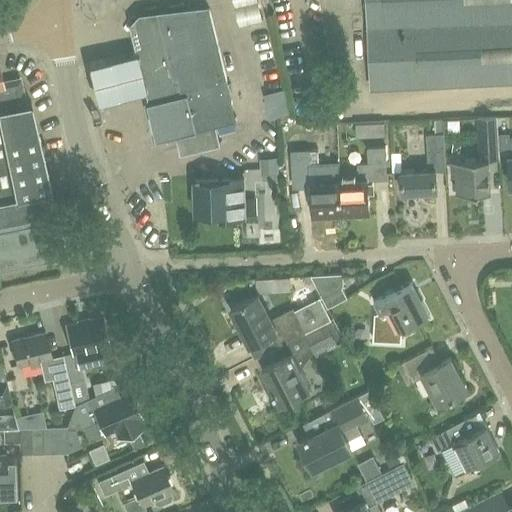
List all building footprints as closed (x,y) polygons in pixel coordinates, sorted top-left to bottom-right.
[(511,0),(366,0),(371,89),(511,82),(511,0)] [(162,13),(162,10),(141,12),(130,23),(149,101),(147,102),(156,139),(176,134),(181,153),(221,143),(216,124),(236,119),(209,8),(162,13)] [(0,84),(11,83),(9,68),(0,69),(0,84)] [(2,103),(22,194),(56,186),(37,96),(2,103)] [(480,158),(453,159),(453,167),(457,167),(458,185),(459,192),(492,190),(492,183),(490,159),(489,151),(500,150),(500,149),(498,126),(498,118),(498,116),(497,116),(497,115),(477,117),(479,151),(480,158)] [(444,134),(443,119),(435,119),(436,135),(427,135),(429,170),(401,172),(403,193),(438,191),(437,171),(447,171),(445,134),(444,134)] [(377,122),(377,135),(385,135),(385,122),(377,122)] [(340,180),(341,212),(369,210),(368,179),(388,179),(386,146),(368,146),(368,162),(358,163),(359,179),(340,180)] [(341,212),(340,180),(321,180),(321,164),(310,165),(309,149),(291,150),(292,183),(312,182),(313,213),(341,212)] [(219,219),(231,219),(231,216),(245,216),(244,178),(196,179),(197,212),(219,211),(219,219)] [(27,278),(46,275),(45,265),(25,268),(27,278)] [(311,275),(328,307),(347,297),(342,287),(344,286),(343,273),(311,275)] [(399,339),(400,327),(428,313),(412,280),(374,299),(379,309),(375,310),(374,310),(371,337),(399,339)] [(101,285),(62,295),(68,322),(108,312),(101,285)] [(326,321),(332,319),(324,303),(298,317),(293,306),(270,317),(258,292),(231,305),(249,342),(270,332),(277,345),(304,331),(305,333),(326,321)] [(69,326),(75,354),(77,354),(80,368),(118,359),(112,338),(108,340),(103,318),(69,326)] [(337,343),(326,321),(305,333),(316,354),(337,343)] [(45,331),(13,339),(19,366),(42,360),(46,377),(54,376),(58,399),(73,395),(69,381),(64,357),(52,360),(51,358),(52,357),(45,331)] [(396,363),(407,383),(424,373),(439,402),(468,387),(452,355),(442,360),(433,344),(396,363)] [(285,354),(261,366),(279,401),(309,386),(301,368),(296,358),(293,353),(292,351),(285,354)] [(80,368),(77,354),(75,354),(64,357),(69,381),(82,379),(80,368)] [(0,429),(3,429),(20,429),(2,364),(0,364),(0,429)] [(116,399),(111,388),(84,400),(87,414),(91,413),(94,419),(91,420),(93,423),(84,427),(89,440),(109,431),(110,431),(113,430),(117,440),(142,429),(138,418),(140,417),(129,393),(116,399)] [(385,417),(371,389),(330,409),(335,420),(298,439),(312,468),(351,447),(347,440),(361,433),(356,423),(371,415),(374,422),(385,417)] [(437,434),(430,438),(437,451),(444,447),(453,442),(466,468),(500,451),(487,424),(478,428),(472,416),(471,415),(436,432),(437,434)] [(67,427),(55,428),(56,454),(64,454),(68,454),(67,427)] [(20,429),(20,442),(21,455),(32,455),(31,428),(20,429)] [(43,428),(31,428),(32,455),(44,454),(43,428)] [(55,428),(43,428),(44,454),(56,454),(55,428)] [(4,443),(20,442),(20,429),(3,429),(4,443)] [(135,446),(144,442),(140,433),(131,437),(135,446)] [(387,458),(391,466),(401,461),(397,453),(387,458)] [(0,454),(0,499),(16,499),(15,463),(6,463),(6,455),(0,454)] [(142,461),(98,481),(104,494),(132,481),(138,496),(123,503),(127,511),(137,511),(145,509),(144,504),(153,500),(155,504),(159,506),(170,501),(172,497),(170,492),(174,490),(163,467),(148,474),(142,461)] [(365,497),(335,511),(379,511),(374,501),(392,492),(411,483),(401,461),(382,471),(366,479),(358,483),(365,497)] [(487,497),(473,504),(477,511),(511,511),(511,505),(511,506),(510,507),(508,502),(494,510),(487,497)]
